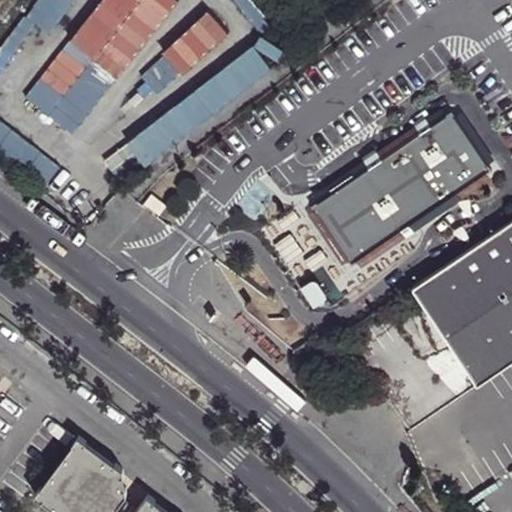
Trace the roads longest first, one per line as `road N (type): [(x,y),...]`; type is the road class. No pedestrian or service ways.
road 1 (primary): [(364,511),(272,423),(0,212)]
road 2 (primary): [(0,280),(291,511)]
road 3 (unknown): [(474,420),(378,332)]
